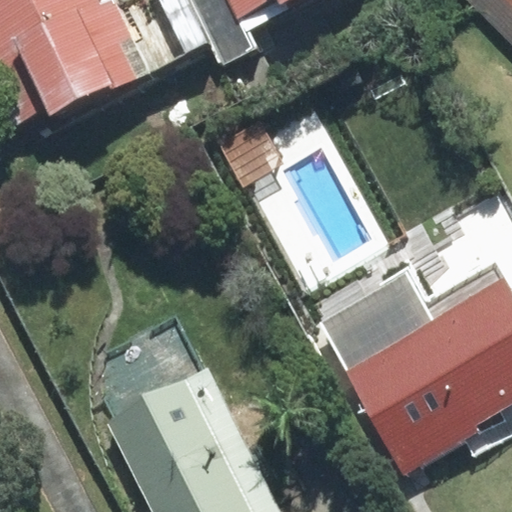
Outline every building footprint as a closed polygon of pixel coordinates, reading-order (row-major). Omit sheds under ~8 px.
[(156,0),(106,21),(96,0),(0,0),(0,124),(12,153),(212,68),(183,0),(156,0)] [(221,0),(243,47),(345,0),(221,0)] [(511,0),(454,0),(511,54),(511,0)] [(410,473),(511,414),(511,279),(446,317),(417,267),(323,320),(410,473)] [(270,511),(207,382),(105,432),(144,511),(270,511)]
